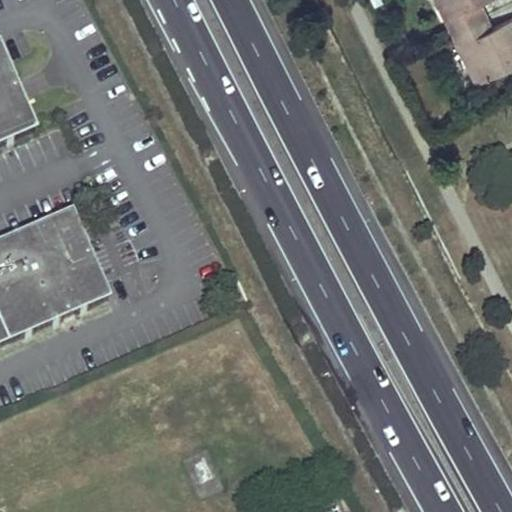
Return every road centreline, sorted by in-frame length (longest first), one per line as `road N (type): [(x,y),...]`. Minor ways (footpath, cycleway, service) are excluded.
road 1 (trunk): [(171,0),(443,511)]
road 2 (trunk): [(501,511),(229,0)]
